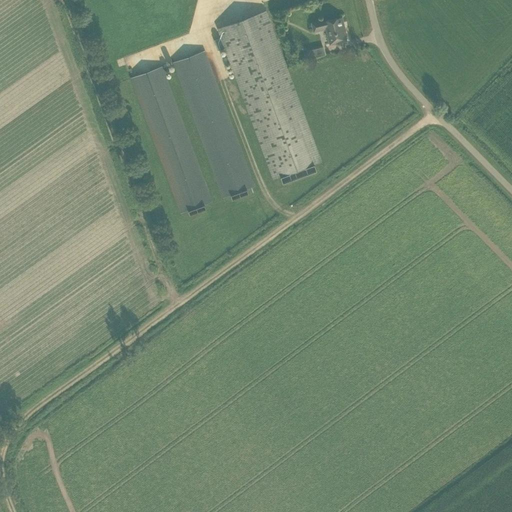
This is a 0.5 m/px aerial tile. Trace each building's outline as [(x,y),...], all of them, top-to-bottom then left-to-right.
[(266,10),(217,28),(220,37),(213,40),(217,51),(224,48),(273,179),(280,177),(282,183),(316,171),(314,164),(321,161),(266,10)] [(343,28),(344,28),(341,17),(325,21),(324,20),(312,23),(314,31),(326,28),(330,44),(345,40),(343,28)] [(306,51),(308,59),(325,54),(323,47),(306,51)] [(174,62),(222,197),(230,195),(231,200),(249,193),(247,188),(254,186),(205,51),(174,62)] [(162,67),(130,79),(176,204),(180,214),(187,211),(189,216),(206,210),(204,205),(211,202),(208,192),(162,67)]
